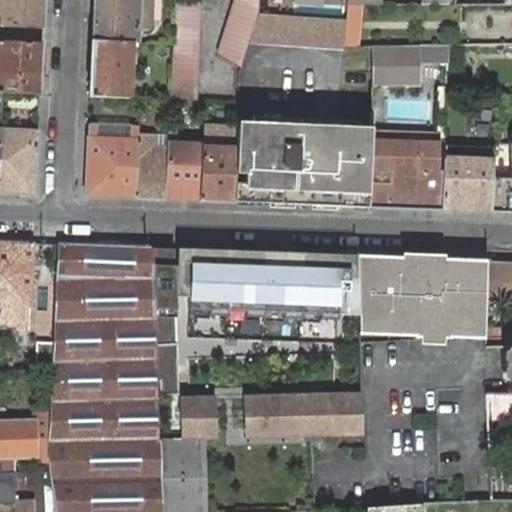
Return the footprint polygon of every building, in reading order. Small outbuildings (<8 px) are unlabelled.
[(42,28),(43,0),(0,0),(0,13),(2,14),(2,26),(42,28)] [(160,0),(93,0),(92,40),(131,42),(137,42),(138,28),(150,29),(151,19),(159,20),(160,0)] [(201,1),(187,0),(174,0),(172,43),(170,97),(197,99),(201,1)] [(257,14),(258,0),(236,0),(218,53),(242,67),(249,44),(257,14)] [(361,5),(347,5),(345,20),(343,45),(358,46),(361,5)] [(257,14),(249,44),(343,50),(343,45),(345,20),(257,14)] [(41,43),(42,28),(2,26),(0,25),(0,92),(39,94),(41,43)] [(89,96),(129,98),(131,42),(92,40),(89,96)] [(421,45),(373,45),(372,87),(420,87),(420,66),(448,67),(450,45),(421,45)] [(466,75),(452,75),(452,91),(466,91),(466,75)] [(371,127),(237,121),(236,148),(235,174),(249,174),(247,202),(338,206),(367,208),(368,182),(369,170),(370,132),(371,127)] [(85,196),(135,198),(138,133),(138,126),(131,126),(130,137),(97,136),(97,124),(88,124),(85,196)] [(130,137),(131,126),(97,124),(97,136),(130,137)] [(204,124),(202,147),(200,200),(233,201),(235,174),(236,148),(236,126),(204,124)] [(0,191),(35,193),(37,130),(0,128),(0,135),(0,191)] [(200,200),(202,147),(197,146),(197,153),(181,152),(181,146),(182,131),(168,130),(168,134),(167,146),(165,199),(200,200)] [(414,209),(441,210),(443,171),(439,172),(440,144),(394,142),(394,133),(370,132),(369,170),(390,170),(390,183),(368,182),(367,208),(405,209),(406,202),(414,202),(414,209)] [(135,198),(165,199),(167,146),(154,146),(154,134),(138,133),(135,198)] [(440,135),(394,133),(394,142),(440,144),(440,135)] [(154,146),(167,146),(168,134),(154,134),(154,146)] [(449,158),(443,159),(443,171),(441,210),(492,212),(493,178),(493,160),(449,158)] [(510,178),(493,178),(492,212),(509,212),(510,178)] [(33,243),(0,241),(0,306),(0,307),(1,323),(29,324),(30,308),(33,243)] [(152,248),(57,244),(52,343),(51,369),(47,448),(46,468),(54,511),(206,511),(205,445),(204,438),(180,439),(157,440),(156,395),(153,307),(152,248)] [(184,249),(152,248),(153,307),(176,308),(183,308),(189,308),(337,314),(358,315),(356,256),(184,249)] [(409,258),(356,256),(358,315),(359,329),(416,329),(416,334),(421,334),(445,334),(450,335),(470,336),(485,337),(486,303),(487,280),(487,261),(470,260),(460,260),(418,258),(418,263),(408,263),(409,258)] [(487,280),(486,303),(502,303),(511,302),(511,262),(487,261),(487,280)] [(176,308),(153,307),(156,395),(180,394),(176,308)] [(36,342),(35,370),(51,369),(52,343),(36,342)] [(361,391),(242,394),(244,439),(309,437),(362,435),(361,391)] [(216,396),(180,396),(180,439),(204,438),(217,438),(216,396)] [(48,418),(35,419),(36,449),(47,448),(48,418)] [(0,419),(0,459),(36,458),(36,449),(35,419),(0,419)] [(54,511),(46,468),(42,471),(42,487),(43,511),(54,511)] [(15,491),(15,488),(14,471),(0,471),(0,492),(15,492),(15,491)] [(26,472),(14,471),(15,488),(15,491),(26,490),(26,472)] [(30,511),(29,491),(15,492),(15,511),(30,511)]
